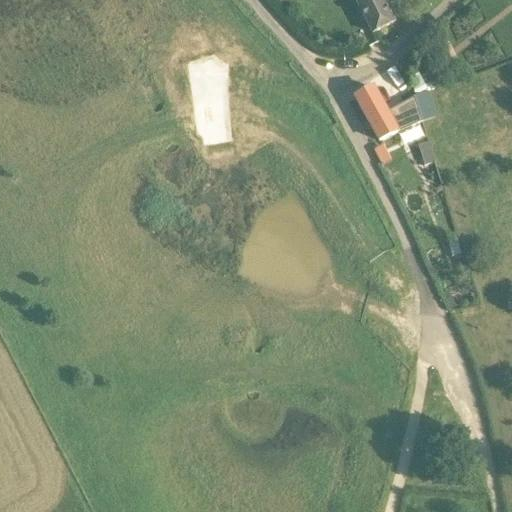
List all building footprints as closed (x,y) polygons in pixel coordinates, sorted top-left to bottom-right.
[(381,0),(356,0),(373,34),(393,24),(381,0)] [(457,64),(447,44),(431,52),(441,72),(457,64)] [(356,98),(380,142),(421,122),(413,99),(385,111),(373,89),(356,98)] [(421,122),(437,117),(428,93),(413,99),(421,122)] [(430,188),(441,185),(428,144),(418,147),(425,167),(419,169),(430,188)]
